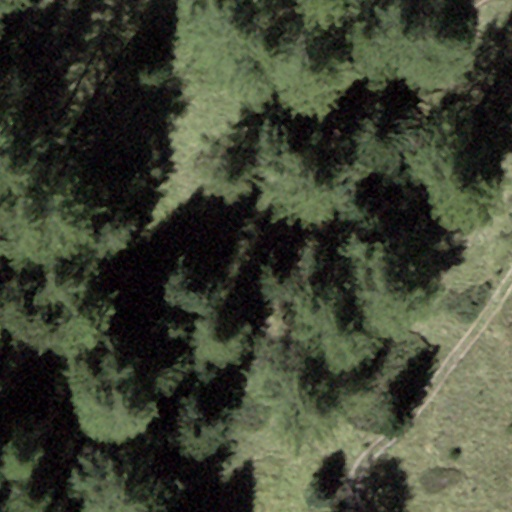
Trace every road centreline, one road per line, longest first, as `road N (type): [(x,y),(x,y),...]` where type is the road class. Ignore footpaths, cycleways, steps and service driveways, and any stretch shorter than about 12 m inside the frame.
road 1 (track): [(357,511),(348,493),(370,442),(444,374),(511,279)]
road 2 (track): [(511,91),(471,87),(408,54),(475,0)]
